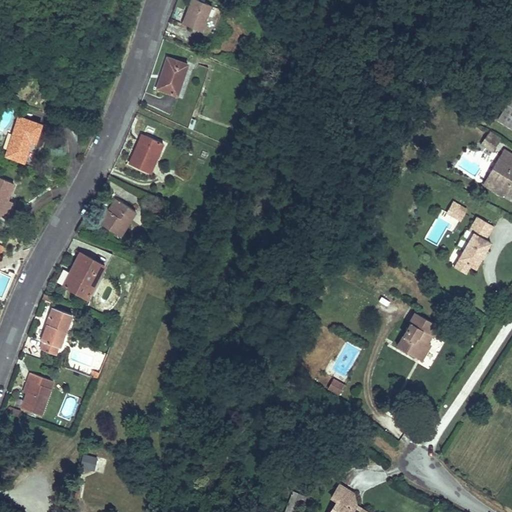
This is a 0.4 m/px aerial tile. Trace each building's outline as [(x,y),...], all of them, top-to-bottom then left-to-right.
[(213,5),(198,0),(191,0),(183,23),(203,31),(213,5)] [(157,88),(177,95),(188,64),(168,57),(157,88)] [(511,95),(497,120),(511,128),(511,95)] [(19,118),(7,156),(24,162),(31,141),(36,142),(41,125),(19,118)] [(491,135),(486,132),(481,141),(485,144),(491,135)] [(130,164),(151,173),(164,143),(142,134),(138,141),(141,142),(136,153),(135,152),(130,164)] [(498,139),(491,135),(485,144),(493,149),(498,139)] [(511,150),(504,146),(490,169),(500,175),(495,183),(506,190),(511,193),(511,150)] [(506,190),(495,183),(500,175),(490,169),(484,182),(504,194),(506,190)] [(0,177),(0,215),(6,218),(10,207),(5,205),(7,199),(14,183),(0,177)] [(112,212),(119,200),(116,198),(109,209),(112,212)] [(98,221),(120,236),(136,212),(119,200),(112,212),(109,209),(106,208),(98,221)] [(461,219),(465,212),(458,208),(451,204),(447,211),(461,219)] [(495,226),(478,215),(470,229),(474,232),(459,257),(454,266),(466,273),(471,265),(476,268),(492,242),(487,239),(495,226)] [(93,259),(81,252),(76,262),(80,264),(75,275),(70,273),(64,285),(77,292),(78,289),(90,295),(101,274),(89,268),(93,259)] [(93,259),(89,268),(101,274),(105,265),(93,259)] [(70,273),(75,275),(80,264),(76,262),(70,273)] [(90,295),(78,289),(77,292),(88,298),(90,295)] [(60,347),(73,314),(53,307),(47,325),(42,339),(44,340),(41,348),(56,354),(59,346),(60,347)] [(397,346),(417,358),(425,343),(427,344),(427,343),(432,336),(435,337),(441,327),(415,313),(409,323),(410,323),(397,346)] [(115,321),(103,317),(100,327),(107,330),(111,331),(112,331),(115,321)] [(107,330),(100,327),(98,336),(108,339),(111,331),(107,330)] [(54,381),(31,373),(28,381),(32,382),(28,394),(23,408),(42,415),(54,381)] [(339,397),(343,388),(332,382),(327,391),(339,397)] [(353,493),(339,484),(331,497),(338,501),(329,511),(366,511),(362,509),(360,511),(351,511),(356,505),(353,493)] [(293,511),(299,511),(306,495),(292,490),(285,509),(293,511)]
